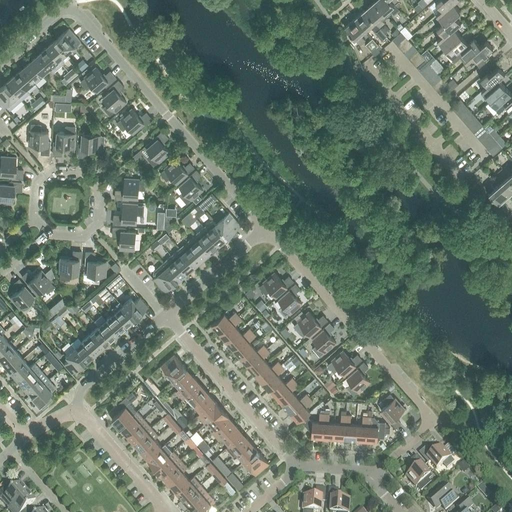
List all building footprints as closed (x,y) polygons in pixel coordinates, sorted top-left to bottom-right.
[(375,0),(374,1),(384,13),(389,8),(395,15),(400,10),(395,4),(391,0),(375,0)] [(437,0),(436,1),(442,9),(444,11),(453,3),(456,0),(437,0)] [(374,1),(364,10),(380,27),(385,23),(380,17),(384,13),(374,1)] [(422,7),(418,3),(414,7),(418,11),(422,7)] [(435,14),(442,22),(445,25),(455,16),(460,10),(453,3),(444,11),(442,9),(435,14)] [(364,10),(355,18),(365,29),(370,25),(375,32),(380,27),(364,10)] [(436,27),(443,34),(445,37),(455,28),(461,23),(455,16),(445,25),(442,22),(436,27)] [(365,29),(355,18),(345,27),(360,44),(365,40),(360,34),(365,29)] [(437,40),(446,50),(462,35),(455,28),(445,37),(443,34),(437,40)] [(69,29),(56,40),(67,54),(81,42),(69,29)] [(380,29),(374,33),(381,41),(387,36),(380,29)] [(396,29),(391,34),(394,37),(400,33),(396,29)] [(393,39),(397,44),(406,36),(401,32),(393,39)] [(454,60),(460,54),(458,52),(468,43),(462,35),(446,50),(454,60)] [(397,44),(401,49),(410,41),(406,36),(397,44)] [(467,62),(473,57),(470,54),(480,45),(474,38),(468,43),(458,52),(460,54),(467,62)] [(382,49),(380,47),(373,39),(366,45),(375,55),(382,49)] [(56,40),(47,47),(62,64),(65,62),(62,58),(67,54),(56,40)] [(470,54),(473,57),(480,64),(486,58),(484,56),(493,48),(486,40),(480,45),(470,54)] [(401,49),(406,54),(414,46),(410,41),(401,49)] [(406,54),(409,58),(418,50),(414,46),(406,54)] [(39,55),(51,68),(54,71),(62,64),(47,47),(39,55)] [(409,58),(413,62),(422,55),(418,50),(409,58)] [(39,55),(31,62),(43,75),(51,68),(39,55)] [(413,62),(417,67),(426,59),(422,55),(413,62)] [(83,57),(77,63),(82,69),(88,64),(83,57)] [(417,67),(421,72),(430,64),(426,59),(417,67)] [(430,64),(421,72),(425,76),(434,69),(437,66),(440,63),(436,59),(430,64)] [(31,62),(23,69),(35,82),(43,75),(31,62)] [(434,69),(425,76),(429,81),(438,73),(441,70),(437,66),(434,69)] [(481,78),(487,85),(489,88),(499,79),(505,74),(498,66),(489,74),(487,72),(481,78)] [(104,77),(96,67),(85,77),(86,78),(81,82),(87,89),(92,85),(97,91),(105,84),(106,86),(116,78),(110,71),(104,77)] [(23,69),(15,76),(30,93),(38,86),(35,82),(23,69)] [(74,69),(69,73),(71,74),(73,77),(78,73),(74,69)] [(69,73),(65,76),(69,81),(73,77),(71,74),(69,73)] [(429,81),(433,85),(442,78),(438,73),(429,81)] [(15,76),(7,83),(21,100),(30,93),(15,76)] [(433,85),(437,90),(446,82),(442,78),(433,85)] [(453,79),(447,84),(450,87),(452,89),(452,90),(458,85),(453,79)] [(481,90),(490,100),(506,86),(499,79),(489,88),(487,85),(481,90)] [(109,89),(111,91),(103,98),(108,104),(104,108),(110,115),(115,111),(115,112),(127,102),(118,93),(124,87),(119,81),(109,89)] [(446,82),(437,90),(441,95),(450,87),(447,84),(446,82)] [(21,100),(7,83),(0,88),(0,102),(1,104),(5,108),(7,106),(10,110),(22,100),(21,100)] [(499,110),(505,105),(502,103),(511,94),(511,93),(506,86),(490,100),(499,110)] [(511,113),(511,111),(511,94),(502,103),(505,105),(511,113)] [(41,97),(36,101),(38,102),(41,106),(45,102),(43,99),(41,97)] [(451,106),(455,111),(464,103),(460,99),(451,106)] [(36,101),(32,104),(34,106),(36,109),(41,106),(38,102),(36,101)] [(455,111),(459,116),(468,108),(464,103),(455,111)] [(117,123),(123,130),(128,126),(133,132),(141,126),(142,128),(152,119),(146,113),(140,118),(132,108),(121,118),(122,119),(117,123)] [(459,116),(463,120),(472,112),(468,108),(459,116)] [(463,120),(467,124),(476,116),(472,112),(463,120)] [(467,124),(471,129),(480,121),(476,116),(467,124)] [(471,129),(474,133),(483,125),(480,121),(471,129)] [(491,123),(486,128),(487,129),(489,132),(494,128),(494,127),(491,123)] [(41,154),(50,155),(51,142),(48,141),(49,131),(41,131),(41,125),(32,124),(31,130),(30,130),(29,145),(42,146),(41,154)] [(474,133),(478,137),(487,129),(486,128),(483,125),(474,133)] [(494,128),(489,132),(491,134),(495,138),(496,139),(500,136),(496,131),(500,127),(498,125),(494,127),(494,128)] [(54,142),(53,155),(62,155),(62,147),(75,148),(76,133),(75,133),(75,127),(66,126),(65,133),(57,132),(57,142),(54,142)] [(79,157),(87,157),(88,149),(103,150),(104,137),(101,137),(101,135),(100,135),(101,129),(91,128),(91,134),(83,134),(82,144),(79,144),(79,157)] [(478,137),(482,141),(491,134),(489,132),(487,129),(478,137)] [(147,148),(152,154),(147,158),(153,165),(158,161),(159,162),(170,152),(162,143),(168,137),(162,131),(153,139),(154,141),(147,148)] [(482,141),(486,146),(495,138),(491,134),(482,141)] [(500,136),(496,139),(498,142),(502,147),(507,143),(500,136)] [(3,141),(2,142),(6,146),(11,142),(7,138),(5,140),(3,141)] [(486,146),(490,150),(498,142),(496,139),(495,138),(486,146)] [(498,142),(490,150),(493,155),(502,147),(498,142)] [(0,157),(0,174),(9,175),(9,178),(22,179),(23,170),(15,170),(16,157),(1,156),(1,157),(0,157)] [(167,180),(171,176),(177,182),(194,167),(190,162),(184,168),(176,158),(164,168),(165,169),(160,173),(167,180)] [(504,180),(499,184),(509,195),(511,192),(511,178),(504,169),(499,173),(504,180)] [(185,191),(180,195),(186,203),(191,198),(192,199),(203,190),(195,180),(201,175),(197,170),(179,185),(185,191)] [(124,190),(116,190),(115,198),(128,199),(128,197),(138,197),(139,189),(145,190),(146,180),(139,180),(139,178),(125,178),(124,190)] [(0,202),(12,203),(13,191),(21,191),(22,183),(9,182),(9,184),(0,183),(0,202)] [(509,195),(499,184),(495,188),(489,182),(484,186),(499,204),(509,195)] [(205,199),(199,204),(204,210),(210,204),(205,199)] [(114,215),(114,223),(126,224),(127,222),(137,223),(137,215),(143,216),(143,215),(144,205),(138,205),(138,204),(123,203),(122,215),(114,215)] [(229,212),(216,224),(227,237),(241,225),(229,212)] [(213,220),(204,227),(219,244),(227,237),(216,224),(213,220)] [(165,221),(165,226),(169,231),(174,226),(170,221),(165,221)] [(126,231),(126,228),(113,227),(113,236),(121,236),(120,249),(135,250),(136,231),(126,231)] [(204,227),(196,235),(211,251),(219,244),(204,227)] [(157,239),(161,244),(169,237),(166,232),(165,233),(157,239)] [(188,242),(191,245),(203,259),(211,251),(196,235),(188,242)] [(152,244),(153,245),(156,249),(162,244),(161,244),(157,239),(152,244)] [(188,242),(180,249),(183,252),(195,266),(203,259),(191,245),(188,242)] [(180,249),(172,256),(175,259),(186,272),(187,273),(187,272),(195,266),(183,252),(180,249)] [(59,273),(60,273),(60,279),(69,279),(70,273),(78,274),(78,264),(81,264),(82,251),(73,251),(72,259),(60,258),(59,273)] [(83,271),(83,274),(98,275),(105,276),(106,261),(94,260),(94,252),(86,251),(85,264),(87,264),(87,271),(83,271)] [(172,256),(164,263),(178,280),(187,273),(175,259),(172,256)] [(114,261),(110,265),(116,272),(120,268),(114,261)] [(178,280),(164,263),(155,270),(154,272),(153,274),(154,275),(154,277),(155,278),(154,279),(165,292),(178,280)] [(50,268),(44,273),(49,278),(48,279),(49,281),(54,277),(50,268)] [(41,270),(38,272),(32,278),(26,272),(22,276),(37,293),(43,288),(47,293),(54,286),(49,281),(48,279),(49,278),(44,273),(41,270)] [(264,283),(260,287),(266,294),(270,290),(276,296),(293,281),(289,276),(283,281),(275,272),(263,282),(264,283)] [(119,273),(113,278),(118,284),(124,279),(119,273)] [(14,283),(19,289),(10,297),(20,308),(25,312),(32,306),(28,301),(34,296),(19,279),(14,283)] [(278,299),(284,305),(279,309),(285,316),(290,312),(291,313),(302,303),(294,294),(300,288),(296,284),(278,299)] [(246,292),(251,298),(257,293),(251,287),(246,292)] [(131,298),(122,305),(134,319),(148,307),(139,297),(134,302),(131,298)] [(260,300),(256,304),(257,305),(262,311),(265,308),(266,307),(260,300)] [(119,302),(111,309),(114,312),(126,326),(134,319),(122,305),(119,302)] [(85,303),(81,307),(85,312),(89,308),(85,303)] [(76,305),(65,305),(69,310),(72,313),(79,308),(76,305)] [(61,308),(56,312),(58,313),(61,317),(65,313),(61,308)] [(302,310),(297,315),(300,319),(305,314),(302,310)] [(294,326),(300,333),(301,334),(301,335),(303,335),(304,336),(305,336),(307,336),(308,336),(309,335),(310,335),(327,320),(323,315),(317,320),(309,311),(305,314),(300,319),(298,321),(298,322),(294,326)] [(114,312),(106,319),(118,333),(126,326),(114,312)] [(212,324),(219,333),(238,316),(235,312),(228,318),(224,313),(212,324)] [(56,315),(50,320),(53,324),(56,328),(64,321),(61,317),(58,313),(56,315)] [(219,333),(226,341),(239,330),(235,325),(242,319),(238,316),(219,333)] [(106,319),(98,327),(109,340),(118,333),(106,319)] [(50,320),(42,327),(45,331),(53,324),(50,320)] [(266,322),(261,326),(266,331),(264,332),(266,334),(272,329),(266,322)] [(334,328),(330,323),(312,338),(318,344),(313,349),(319,356),(324,352),(325,353),(336,343),(328,333),(334,328)] [(98,327),(90,334),(101,347),(109,340),(98,327)] [(226,341),(233,349),(253,332),(249,328),(243,334),(239,330),(226,341)] [(233,349),(240,357),(253,346),(249,341),(256,336),(253,332),(233,349)] [(0,334),(0,349),(8,342),(1,334),(0,334)] [(90,334),(82,341),(93,354),(101,347),(90,334)] [(78,337),(70,344),(73,348),(85,361),(93,354),(82,341),(78,337)] [(0,349),(0,359),(2,362),(15,350),(8,342),(0,349)] [(240,357),(247,365),(267,348),(264,344),(257,350),(253,346),(240,357)] [(85,361),(73,348),(65,355),(68,359),(63,364),(72,373),(85,361)] [(247,365),(255,373),(267,362),(263,358),(270,352),(267,348),(247,365)] [(2,362),(9,370),(22,358),(15,350),(2,362)] [(351,360),(343,350),(332,360),(333,361),(328,365),(334,372),(339,368),(344,374),(361,359),(357,354),(351,360)] [(161,366),(173,379),(186,368),(174,354),(161,366)] [(296,356),(285,365),(290,371),(301,362),(298,358),(296,356)] [(9,370),(16,378),(30,366),(22,358),(9,370)] [(255,373),(262,382),(281,365),(278,361),(271,367),(267,362),(255,373)] [(347,387),(354,395),(358,390),(359,391),(370,382),(362,372),(368,367),(364,362),(347,377),(352,383),(347,387)] [(16,378),(23,386),(41,371),(34,363),(30,366),(16,378)] [(262,382),(269,390),(282,379),(278,374),(284,368),(281,365),(262,382)] [(173,379),(180,388),(193,376),(186,368),(173,379)] [(23,386),(30,395),(48,379),(41,371),(23,386)] [(182,400),(187,396),(200,384),(193,376),(180,388),(175,392),(182,400)] [(143,381),(155,395),(160,390),(148,377),(143,381)] [(269,390),(276,398),(295,381),(292,377),(285,383),(282,379),(269,390)] [(330,378),(324,383),(330,389),(334,386),(336,384),(330,378)] [(48,379),(30,395),(42,408),(52,400),(47,395),(56,387),(48,379)] [(276,398),(283,406),(296,395),(292,391),(299,385),(295,381),(276,398)] [(187,396),(194,404),(207,392),(200,384),(187,396)] [(117,404),(108,412),(120,426),(133,414),(137,411),(130,403),(137,396),(132,391),(125,397),(117,404)] [(194,404),(201,412),(214,400),(207,392),(194,404)] [(283,406),(290,414),(310,397),(306,394),(300,399),(296,395),(283,406)] [(382,410),(396,427),(401,423),(396,417),(405,409),(396,398),(395,399),(391,395),(384,401),(388,405),(382,410)] [(310,397),(290,414),(298,423),(301,420),(307,415),(310,412),(306,407),(313,401),(310,397)] [(162,403),(170,411),(173,408),(166,400),(162,403)] [(197,416),(204,424),(222,408),(214,400),(201,412),(197,416)] [(160,414),(163,417),(167,413),(160,405),(157,408),(161,413),(160,414)] [(173,408),(170,411),(177,419),(180,417),(173,408)] [(204,424),(211,432),(229,417),(222,408),(204,424)] [(307,415),(301,420),(307,427),(312,433),(311,438),(323,439),(325,413),(324,413),(324,410),(321,410),(320,413),(319,422),(313,421),(307,415)] [(325,413),(323,439),(333,440),(335,423),(329,422),(329,414),(330,410),(325,410),(325,413)] [(120,426),(127,434),(144,419),(137,411),(133,414),(120,426)] [(335,423),(333,440),(344,440),(346,415),(346,411),(341,411),(341,414),(341,423),(335,423)] [(162,417),(169,425),(174,421),(167,413),(163,417),(162,417)] [(344,440),(355,441),(356,424),(350,424),(351,415),(346,415),(344,440)] [(355,441),(366,442),(368,416),(363,416),(362,425),(356,424),(355,441)] [(368,416),(366,442),(377,443),(378,437),(384,438),(385,432),(390,432),(390,428),(385,427),(385,422),(379,422),(375,417),(373,417),(372,417),(368,416)] [(218,440),(222,437),(236,425),(229,417),(211,432),(218,440)] [(127,434),(134,442),(151,427),(144,419),(127,434)] [(176,434),(178,432),(181,429),(174,421),(169,425),(176,434)] [(222,437),(230,445),(243,433),(236,425),(222,437)] [(141,450),(154,438),(158,435),(151,427),(134,442),(141,450)] [(185,441),(186,439),(189,437),(189,436),(186,432),(182,428),(181,429),(178,432),(185,441)] [(186,432),(189,436),(189,437),(194,441),(197,439),(189,430),(186,432)] [(230,445),(226,448),(233,456),(237,453),(250,441),(243,433),(230,445)] [(141,450),(148,458),(161,447),(154,438),(141,450)] [(201,441),(198,444),(205,452),(208,450),(208,449),(211,447),(204,439),(201,441)] [(237,453),(244,461),(257,449),(250,441),(237,453)] [(149,459),(146,461),(149,464),(151,462),(155,466),(172,452),(165,444),(161,447),(148,458),(149,459)] [(426,448),(420,453),(428,463),(430,461),(437,469),(443,464),(447,468),(454,462),(450,457),(451,457),(456,453),(449,445),(444,449),(441,445),(432,454),(426,448)] [(257,449),(244,461),(256,475),(269,463),(257,449)] [(155,466),(162,475),(180,459),(173,451),(172,452),(155,466)] [(204,468),(205,467),(210,462),(203,454),(199,457),(204,463),(202,465),(204,468)] [(416,468),(406,476),(416,487),(417,486),(421,491),(428,485),(424,480),(430,475),(424,467),(425,466),(417,456),(410,462),(416,468)] [(170,483),(183,471),(188,467),(180,459),(162,475),(170,483)] [(464,462),(458,466),(465,474),(470,469),(471,469),(464,461),(464,462)] [(205,467),(212,475),(217,470),(210,462),(205,467)] [(212,475),(219,483),(225,478),(217,470),(212,475)] [(170,483),(177,491),(190,479),(183,471),(170,483)] [(177,491),(184,499),(201,484),(194,476),(190,479),(177,491)] [(225,478),(219,483),(222,486),(228,482),(225,478)] [(239,479),(234,484),(239,490),(244,485),(239,479)] [(7,486),(0,492),(0,498),(4,503),(8,508),(12,506),(27,492),(25,491),(25,488),(21,483),(19,484),(11,490),(7,486)] [(184,499),(191,507),(208,492),(201,484),(184,499)] [(482,484),(477,488),(481,492),(486,488),(482,484)] [(227,495),(230,498),(236,492),(230,485),(227,488),(231,492),(227,495)] [(438,508),(441,505),(445,510),(459,498),(455,493),(453,495),(444,485),(429,498),(438,508)] [(321,511),(322,501),(325,502),(325,489),(317,488),(316,496),(304,495),(303,510),(304,510),(303,511),(313,511),(321,511)] [(338,490),(329,489),(329,502),(331,502),(330,511),(349,511),(350,498),(337,498),(338,490)] [(8,508),(8,509),(10,511),(30,511),(27,508),(34,501),(35,499),(31,494),(28,494),(27,492),(12,506),(8,508)] [(208,492),(191,507),(194,511),(211,511),(208,508),(215,501),(208,492)] [(460,511),(459,511),(465,511),(466,511),(473,506),(466,498),(456,507),(460,511)]
